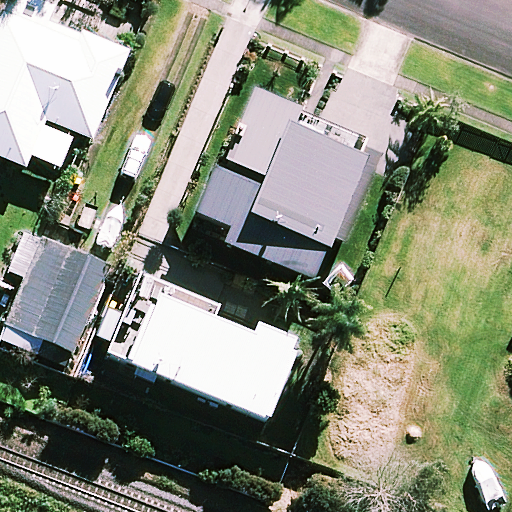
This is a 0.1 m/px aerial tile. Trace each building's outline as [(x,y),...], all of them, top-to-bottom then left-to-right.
[(77,52),(0,21),(0,151),(25,161),(38,128),(93,149),(127,60),(81,42),(77,52)] [(298,121),(252,102),(218,188),(208,184),(188,232),(224,247),(218,260),(315,299),(358,193),(370,197),(386,156),(370,149),(367,157),(295,128),(298,121)] [(511,247),(422,210),(383,305),(429,324),(444,287),(456,293),(449,311),(498,331),(511,296),(511,283),(505,281),(511,264),(511,261),(507,260),(511,247)] [(113,275),(24,237),(7,276),(24,283),(0,338),(0,347),(70,378),(113,275)] [(263,433),(295,353),(258,338),(254,348),(155,308),(127,377),(263,433)] [(436,335),(410,323),(395,357),(422,368),(436,335)]
